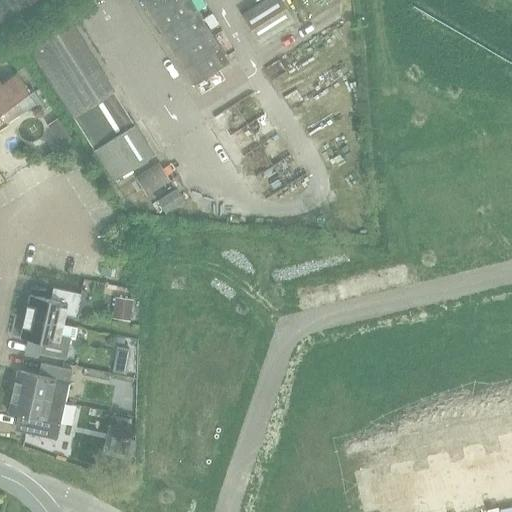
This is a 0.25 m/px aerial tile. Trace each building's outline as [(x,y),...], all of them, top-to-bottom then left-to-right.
[(140,0),(193,84),(227,62),(188,0),(140,0)] [(259,43),(294,21),(280,0),(261,0),(240,14),(259,43)] [(28,46),(112,180),(153,154),(133,124),(111,90),(112,90),(69,20),(28,46)] [(178,92),(187,86),(175,67),(166,72),(178,92)] [(35,103),(28,93),(15,73),(0,82),(0,183),(5,180),(0,172),(0,128),(7,123),(6,121),(35,103)] [(56,117),(45,123),(59,144),(69,137),(56,117)] [(233,124),(237,142),(252,139),(248,120),(233,124)] [(248,166),(268,153),(259,139),(239,152),(248,166)] [(158,161),(135,177),(147,195),(170,179),(158,161)] [(175,186),(155,198),(164,212),(183,199),(175,186)] [(24,316),(61,324),(63,315),(66,314),(75,316),(80,293),(52,287),(50,299),(29,295),(24,316)] [(115,298),(112,319),(126,321),(128,321),(132,300),(126,300),(115,298)] [(24,316),(20,337),(40,341),(38,353),(65,359),(66,353),(70,336),(74,337),(76,327),(61,324),(24,316)] [(498,320),(482,324),(491,363),(507,359),(498,320)] [(482,324),(466,328),(475,367),(491,363),(482,324)] [(466,328),(451,331),(460,370),(475,367),(466,328)] [(451,331),(435,335),(444,374),(460,370),(451,331)] [(435,335),(420,338),(429,377),(444,374),(435,335)] [(420,338),(404,342),(413,381),(429,377),(420,338)] [(404,342),(389,345),(397,384),(413,381),(404,342)] [(389,345),(373,349),(382,388),(397,384),(389,345)] [(114,360),(112,371),(124,373),(127,362),(130,349),(125,348),(117,347),(114,360)] [(373,349),(357,353),(366,392),(382,388),(373,349)] [(357,353),(342,356),(351,395),(366,392),(357,353)] [(342,356),(326,360),(335,399),(351,395),(342,356)] [(64,402),(66,392),(71,369),(40,362),(37,374),(17,370),(12,391),(49,399),(64,402)] [(64,402),(49,399),(12,391),(7,412),(28,416),(25,432),(56,439),(72,443),(73,438),(57,435),(64,402)] [(511,420),(510,412),(498,415),(502,433),(511,430),(511,420)] [(428,441),(440,439),(437,429),(426,432),(428,441)] [(511,435),(501,438),(505,454),(511,476),(511,475),(511,435)] [(120,436),(117,452),(124,453),(134,455),(134,439),(127,438),(120,436)] [(404,447),(402,437),(390,440),(392,450),(404,447)] [(370,451),(367,439),(353,443),(356,455),(370,451)] [(481,446),(466,450),(469,463),(477,492),(478,492),(489,489),(493,502),(511,497),(511,476),(511,475),(511,476),(505,454),(484,459),(481,446)] [(445,455),(429,458),(433,472),(433,471),(441,501),(442,501),(453,498),(457,511),(481,505),(478,492),(477,492),(469,463),(448,468),(445,455)] [(408,464),(393,467),(396,477),(397,477),(405,510),(417,507),(418,511),(444,511),(442,501),(441,501),(433,471),(433,472),(412,477),(408,464)] [(372,469),(356,473),(366,511),(379,508),(380,511),(406,511),(405,510),(397,477),(396,477),(375,482),(372,469)]
